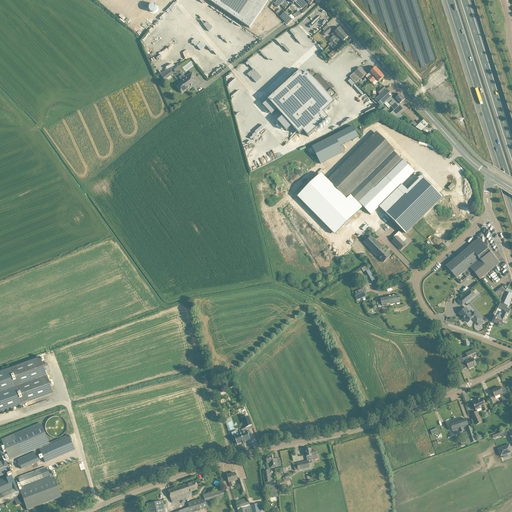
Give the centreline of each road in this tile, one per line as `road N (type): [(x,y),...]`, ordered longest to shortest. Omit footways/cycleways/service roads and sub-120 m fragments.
road 1 (unclassified): [(87,511),(232,456),(381,422),(511,363)]
road 2 (tertiary): [(492,175),(324,0)]
road 3 (unclassified): [(511,351),(441,324),(416,288),(423,271),(489,212)]
road 4 (motorway): [(450,0),(511,193)]
road 5 (unknown): [(97,508),(65,401),(0,422)]
road 6 (unknown): [(255,98),(276,144),(306,141),(338,112),(340,71)]
road 7 (motorway): [(511,150),(464,0)]
road 8 (unclassified): [(214,81),(321,0)]
